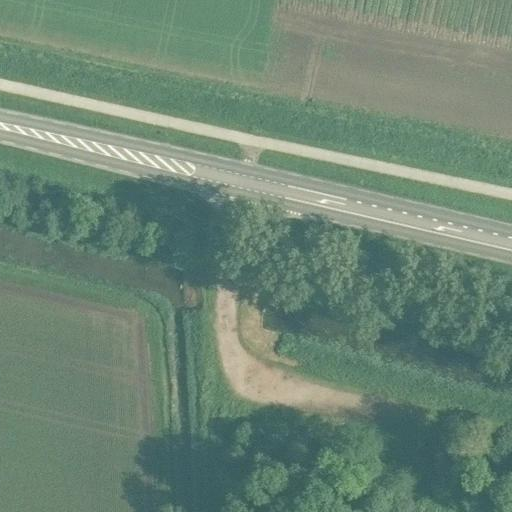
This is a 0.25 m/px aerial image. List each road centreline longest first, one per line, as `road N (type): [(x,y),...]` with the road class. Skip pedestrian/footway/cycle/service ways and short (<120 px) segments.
road 1 (primary): [(511,246),(0,123)]
road 2 (unknown): [(220,175),(228,327),(251,356),(326,383)]
